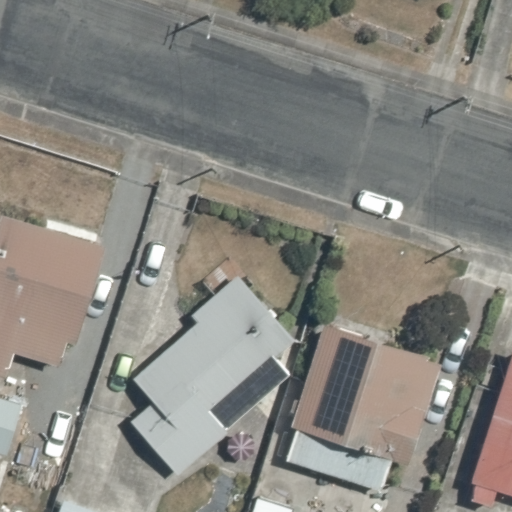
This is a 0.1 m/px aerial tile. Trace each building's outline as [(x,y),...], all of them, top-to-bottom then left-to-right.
[(103,242),(2,214),(0,222),(0,374),(4,376),(11,350),(69,366),(103,242)] [(294,337),(239,278),(134,378),(154,400),(130,422),(179,473),(253,403),(240,389),(294,337)] [(281,457),(334,474),(382,490),(392,458),(406,462),(439,360),(324,323),(281,457)] [(511,345),(462,496),(490,505),(495,488),(511,493),(511,345)] [(21,401),(0,395),(0,452),(5,454),(21,401)] [(106,511),(62,497),(57,511),(106,511)]
